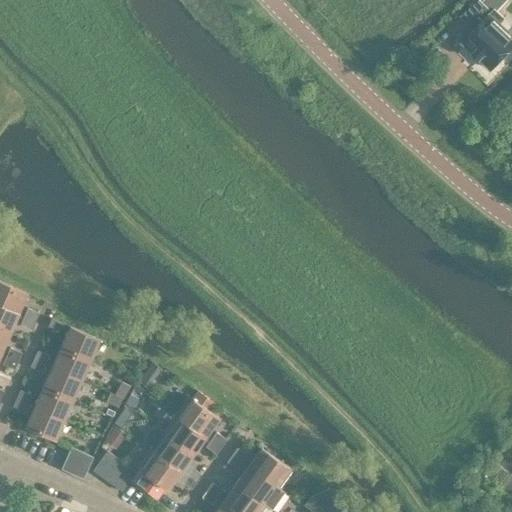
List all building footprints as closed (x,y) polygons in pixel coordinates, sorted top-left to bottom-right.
[(477,0),(458,17),(471,29),(488,11),(489,12),(493,8),(496,10),(506,0),(477,0)] [(471,29),(459,42),(489,71),(508,51),(511,54),(511,33),(500,22),(504,18),(496,10),(493,8),(489,12),(488,11),(471,29)] [(0,306),(16,314),(26,293),(0,281),(0,306)] [(0,329),(8,333),(16,314),(0,306),(0,329)] [(26,308),(22,316),(34,321),(38,313),(26,308)] [(30,329),(34,321),(22,316),(19,324),(30,329)] [(50,318),(47,326),(59,331),(62,323),(50,318)] [(68,326),(59,346),(88,359),(98,338),(68,326)] [(59,346),(50,366),(80,379),(88,359),(59,346)] [(8,348),(5,356),(17,361),(20,353),(8,348)] [(33,358),(44,363),(48,355),(36,350),(33,358)] [(13,369),(17,361),(5,356),(1,364),(13,369)] [(33,358),(29,366),(41,371),(44,363),(33,358)] [(145,388),(158,368),(150,362),(136,382),(145,388)] [(42,386),(71,399),(80,379),(50,366),(42,386)] [(33,405),(62,419),(71,399),(42,386),(33,405)] [(15,398),(27,403),(30,395),(19,390),(15,398)] [(187,395),(174,414),(204,435),(217,417),(208,410),(214,403),(197,390),(191,398),(187,395)] [(126,399),(124,402),(132,406),(136,398),(129,394),(126,399)] [(23,411),(27,403),(15,398),(12,406),(23,411)] [(33,405),(24,426),(53,439),(62,419),(33,405)] [(124,405),(118,413),(126,418),(132,410),(124,405)] [(174,414),(162,431),(192,453),(204,435),(174,414)] [(200,474),(184,463),(192,453),(162,431),(153,425),(151,428),(150,428),(142,439),(143,440),(141,443),(149,449),(195,482),(200,474)] [(114,426),(110,431),(120,439),(124,433),(114,426)] [(215,432),(209,439),(220,447),(225,439),(215,432)] [(220,447),(209,439),(204,446),(215,454),(220,447)] [(71,472),(79,450),(69,446),(60,468),(71,472)] [(259,447),(251,458),(236,447),(231,454),(276,487),(290,469),(259,447)] [(138,469),(131,480),(155,497),(163,487),(166,489),(174,478),(190,489),(195,482),(149,449),(136,467),(138,469)] [(79,450),(71,472),(81,476),(90,455),(79,450)] [(101,477),(115,458),(106,450),(92,470),(101,477)] [(231,454),(225,461),(241,473),(234,483),(264,505),(271,510),(284,492),(276,487),(231,454)] [(101,477),(111,484),(125,465),(115,458),(101,477)] [(111,484),(121,491),(135,472),(125,465),(111,484)] [(211,482),(206,489),(212,494),(216,497),(221,501),(236,511),(258,511),(264,505),(234,483),(226,493),(221,490),(211,482)] [(211,504),(216,497),(206,489),(200,497),(211,504)] [(318,503),(309,496),(303,504),(313,511),(340,511),(332,496),(318,503)] [(236,511),(221,501),(212,511),(236,511)]
